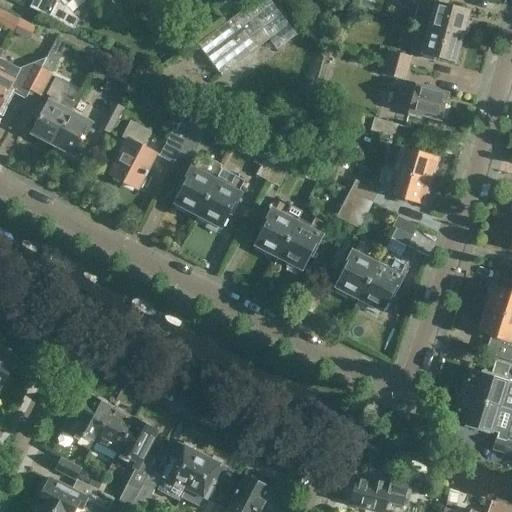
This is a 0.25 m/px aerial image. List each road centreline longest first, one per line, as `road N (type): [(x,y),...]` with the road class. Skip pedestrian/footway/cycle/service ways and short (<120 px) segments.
road 1 (residential): [(0,185),(383,383),(398,383),(414,367),(511,46)]
road 2 (residential): [(70,335),(305,456),(313,478),(305,511)]
road 3 (residential): [(0,477),(70,335)]
